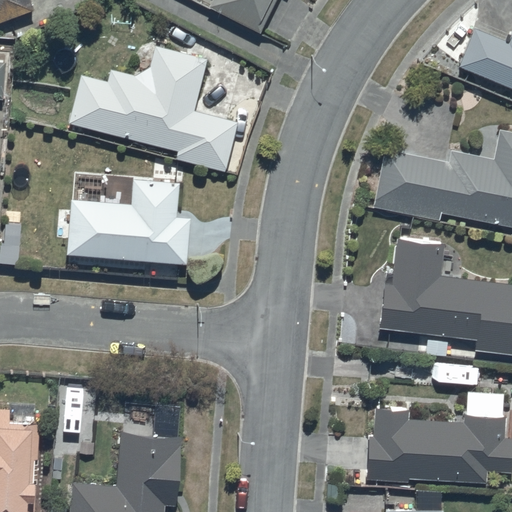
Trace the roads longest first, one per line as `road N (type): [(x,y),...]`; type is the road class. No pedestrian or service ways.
road 1 (residential): [(386,0),(338,65),(301,157),(274,338)]
road 2 (residential): [(274,338),(0,315)]
road 3 (residential): [(274,338),(264,511)]
